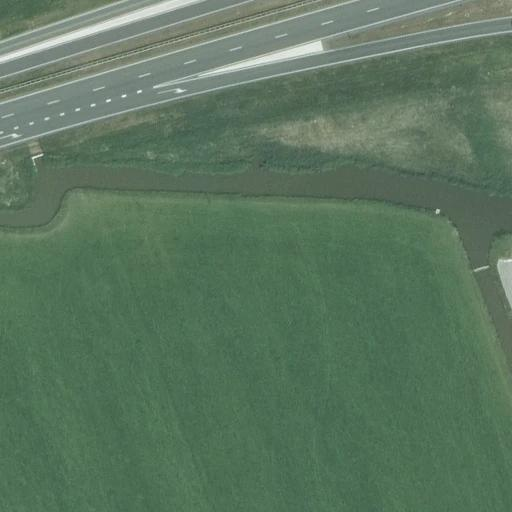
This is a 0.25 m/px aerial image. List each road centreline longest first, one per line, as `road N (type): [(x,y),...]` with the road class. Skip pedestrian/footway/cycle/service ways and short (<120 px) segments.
road 1 (trunk): [(106,90),(511,23)]
road 2 (trunk): [(106,90),(411,0)]
road 3 (trunk): [(233,0),(0,69)]
road 4 (trunk): [(153,0),(0,54)]
